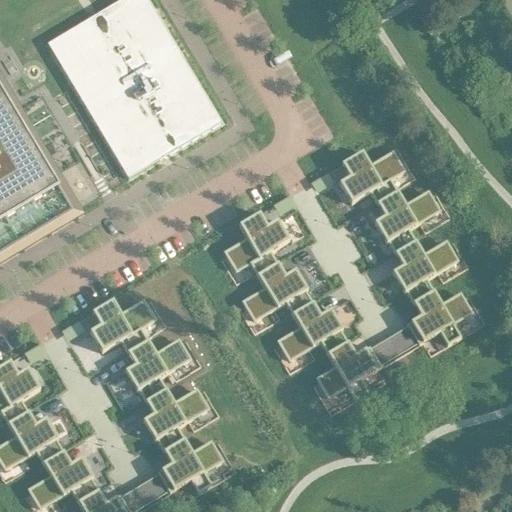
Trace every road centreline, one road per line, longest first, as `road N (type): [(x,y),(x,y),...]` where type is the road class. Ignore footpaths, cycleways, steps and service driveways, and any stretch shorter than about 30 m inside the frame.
road 1 (residential): [(34,303),(276,155)]
road 2 (residential): [(276,155),(384,337)]
road 3 (residential): [(34,303),(136,479)]
road 4 (residential): [(276,155),(301,140),(215,0)]
